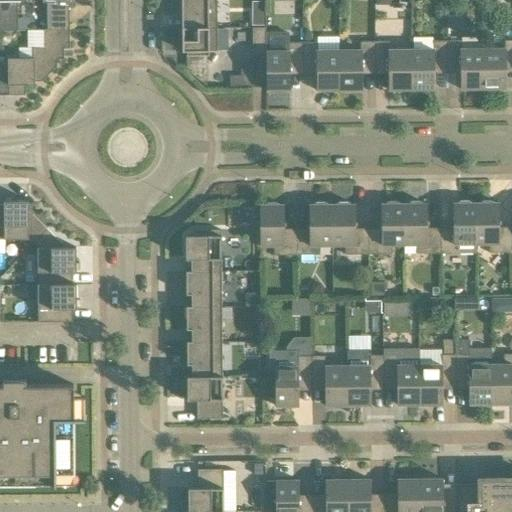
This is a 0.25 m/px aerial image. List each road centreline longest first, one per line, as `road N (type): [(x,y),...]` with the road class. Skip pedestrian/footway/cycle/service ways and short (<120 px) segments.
road 1 (residential): [(511,441),(130,441)]
road 2 (residential): [(167,150),(511,147)]
road 3 (residential): [(130,441),(128,189)]
